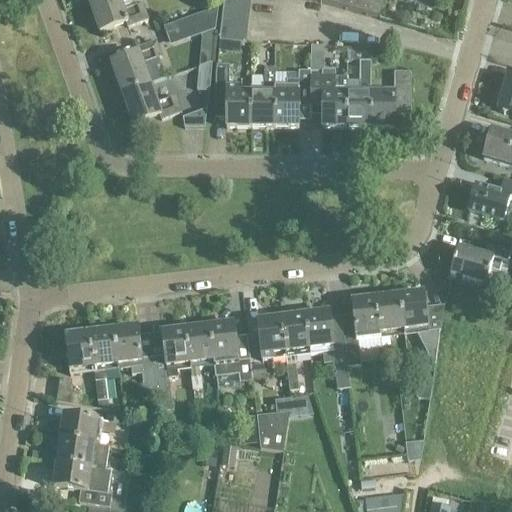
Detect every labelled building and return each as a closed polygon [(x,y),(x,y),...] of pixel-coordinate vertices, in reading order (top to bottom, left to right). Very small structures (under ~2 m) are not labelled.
[(100,36),(127,26),(129,31),(149,23),(143,8),(125,15),(119,0),(103,0),(89,5),(100,36)] [(244,0),(224,0),(223,13),(249,16),(251,1),(244,0)] [(300,0),(379,21),(385,0),(430,0),(437,2),(437,0),(300,0)] [(171,50),(202,38),(215,34),(218,13),(165,32),(171,50)] [(249,16),(223,13),(222,26),(248,29),(249,16)] [(246,46),(248,29),(222,26),(220,43),(246,46)] [(312,68),(331,68),(332,41),(313,40),(312,68)] [(143,67),(162,61),(157,45),(137,52),(138,56),(111,66),(122,97),(150,87),(143,67)] [(360,64),(360,78),(371,78),(371,64),(360,64)] [(226,131),(250,132),(250,97),(250,92),(229,92),(229,69),(217,69),(216,78),(215,120),(226,119),(226,131)] [(250,132),(274,132),(275,92),(273,92),(273,71),(264,71),(264,92),(250,92),(250,97),(250,132)] [(323,79),(323,75),(310,75),(310,76),(310,87),(323,87),(323,79)] [(310,105),(310,87),(310,76),(299,76),(299,85),(287,84),(287,92),(275,92),(274,132),(298,132),(298,119),(310,119),(310,105)] [(410,76),(394,76),(394,92),(383,92),(383,97),(370,97),(370,132),(394,132),(394,111),(410,111),(410,76)] [(346,132),(370,132),(370,97),(370,92),(371,92),(371,78),(360,78),(360,85),(346,85),(346,97),(346,114),(346,132)] [(334,97),(334,79),(323,79),(323,87),(310,87),(310,105),(322,105),(322,132),(346,132),(346,114),(346,97),(334,97)] [(502,97),(498,100),(497,104),(499,108),(498,112),(511,116),(511,83),(506,82),(502,97)] [(161,119),(162,123),(182,116),(176,101),(158,107),(150,87),(122,97),(134,129),(161,119)] [(184,131),(204,131),(207,112),(183,121),(184,131)] [(511,171),(511,140),(492,134),(483,163),(511,171)] [(500,196),(475,189),(468,215),(503,225),(510,199),(511,200),(511,186),(504,184),(500,196)] [(498,277),(502,266),(507,267),(510,255),(487,248),(484,260),(458,253),(450,280),(486,290),(490,275),(498,277)] [(416,333),(417,338),(435,372),(441,330),(427,332),(423,298),(399,300),(403,335),(416,333)] [(391,341),(390,336),(403,335),(399,300),(375,303),(380,342),(391,341)] [(356,343),(356,345),(359,345),(367,344),(367,339),(379,337),(379,342),(380,342),(375,303),(351,306),(356,343)] [(309,354),(324,352),(324,357),(333,356),(332,345),(329,317),(304,319),(309,354)] [(296,360),(295,356),(309,354),(304,319),(280,322),(283,346),(285,362),(296,360)] [(257,325),(261,365),(273,363),(272,359),(284,357),(285,362),(283,346),(280,322),(257,325)] [(215,381),(238,378),(237,373),(250,371),(247,347),(235,349),(233,328),(209,331),(213,366),(215,381)] [(138,331),(114,334),(118,369),(130,367),(132,379),(143,377),(145,395),(157,394),(153,361),(141,362),(138,331)] [(200,372),(199,367),(213,366),(209,331),(185,334),(188,355),(190,373),(200,372)] [(114,334),(90,337),(95,376),(105,375),(105,370),(118,369),(114,334)] [(165,359),(153,361),(157,394),(159,416),(173,414),(169,381),(178,380),(177,370),(189,369),(189,373),(190,373),(188,355),(185,334),(162,336),(165,359)] [(82,373),(93,371),(94,376),(95,376),(90,337),(66,340),(71,379),(82,378),(82,373)] [(333,372),(347,371),(344,343),(332,345),(333,356),(324,357),(325,365),(332,364),(333,372)] [(347,371),(361,369),(359,345),(356,345),(356,343),(344,343),(347,371)] [(380,348),(382,361),(393,360),(391,346),(380,348)] [(286,370),(290,395),(300,394),(296,369),(286,370)] [(263,370),(250,371),(252,383),(264,381),(263,370)] [(237,373),(239,385),(252,383),(250,371),(237,373)] [(97,397),(98,404),(109,403),(105,375),(95,376),(97,397)] [(60,383),(57,407),(78,410),(79,397),(73,396),(72,385),(60,383)] [(278,407),(279,418),(257,421),(260,449),(260,453),(284,457),(290,417),(292,406),(278,407)] [(120,429),(121,416),(110,414),(108,427),(120,429)] [(60,444),(95,449),(97,436),(101,437),(103,426),(64,420),(60,444)] [(95,449),(60,444),(57,468),(91,473),(105,475),(109,451),(95,449)] [(423,445),(406,447),(408,465),(420,464),(423,445)] [(224,449),(221,469),(234,471),(237,451),(224,449)] [(91,473),(57,468),(53,491),(81,495),(80,507),(109,511),(111,499),(107,498),(110,476),(105,475),(91,473)]
